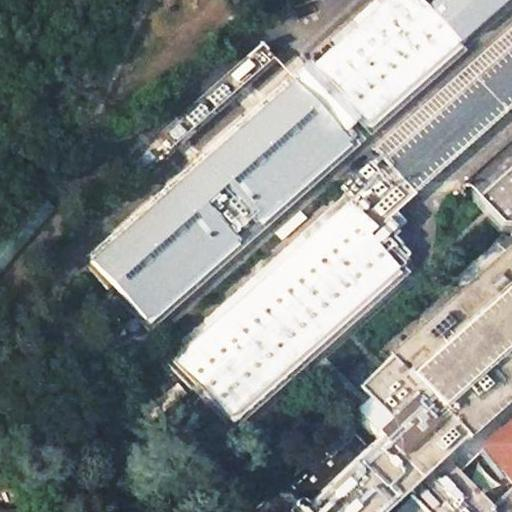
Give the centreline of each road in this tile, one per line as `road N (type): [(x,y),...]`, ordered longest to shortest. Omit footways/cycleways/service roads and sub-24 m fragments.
road 1 (trunk): [(511,93),(355,172),(0,391)]
road 2 (trunk): [(22,511),(410,272),(511,222)]
